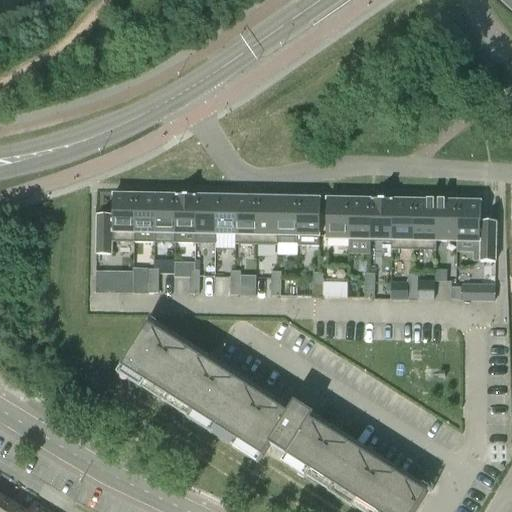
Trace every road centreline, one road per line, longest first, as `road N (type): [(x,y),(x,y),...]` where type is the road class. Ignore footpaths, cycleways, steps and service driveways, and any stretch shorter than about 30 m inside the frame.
road 1 (residential): [(511,175),(343,166),(262,179),(232,169),(184,92)]
road 2 (residential): [(0,409),(189,511)]
road 3 (tertiary): [(0,163),(82,141),(184,92)]
road 4 (tertiary): [(184,92),(321,0)]
